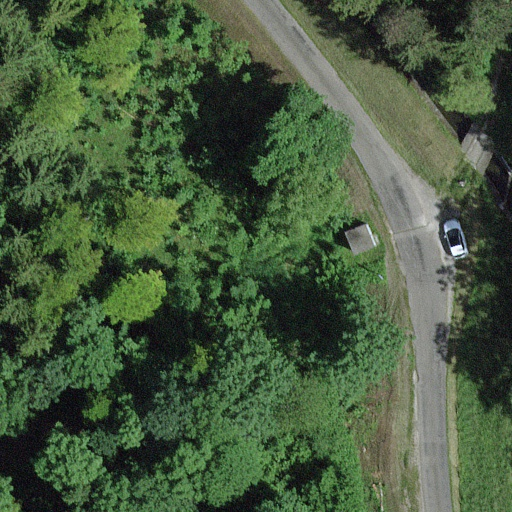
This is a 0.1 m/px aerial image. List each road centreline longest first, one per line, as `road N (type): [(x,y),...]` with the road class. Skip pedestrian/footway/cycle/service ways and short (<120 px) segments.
road 1 (track): [(450,511),(424,255),(374,151),(260,0)]
road 2 (track): [(424,255),(487,131),(511,57)]
